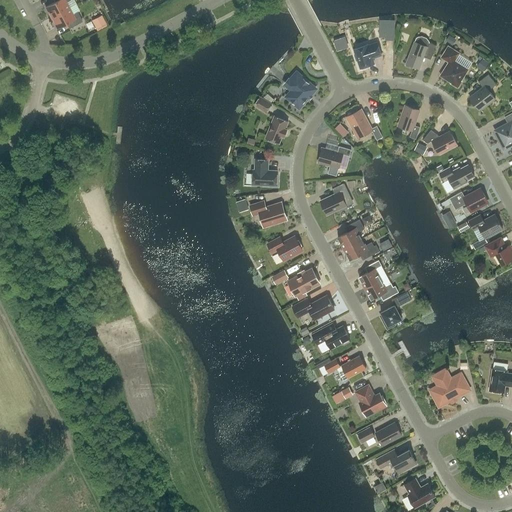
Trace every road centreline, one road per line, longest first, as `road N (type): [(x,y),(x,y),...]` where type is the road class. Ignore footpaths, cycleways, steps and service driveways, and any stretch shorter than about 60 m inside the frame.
road 1 (residential): [(345,92),(301,145),(300,201),(427,438)]
road 2 (residential): [(511,210),(448,105),(407,86),(345,92)]
road 3 (residential): [(218,0),(108,59),(43,61)]
road 4 (residential): [(511,502),(468,503),(427,438)]
